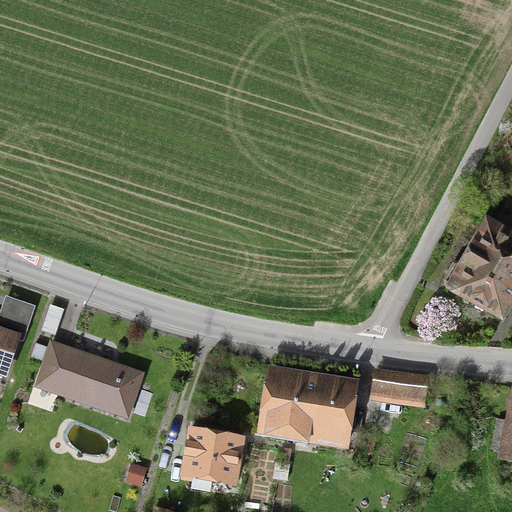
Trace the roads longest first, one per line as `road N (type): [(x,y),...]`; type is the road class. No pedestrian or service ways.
road 1 (residential): [(369,349),(210,322),(0,253)]
road 2 (residential): [(369,349),(511,80)]
road 3 (residential): [(511,364),(369,349)]
